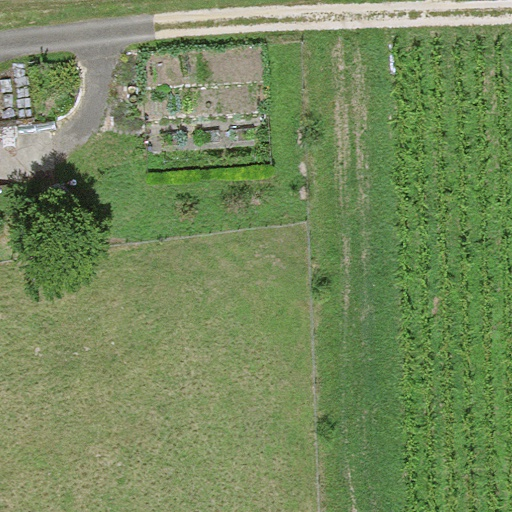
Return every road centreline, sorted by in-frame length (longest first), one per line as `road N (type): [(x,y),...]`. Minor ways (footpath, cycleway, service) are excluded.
road 1 (track): [(511,18),(173,28)]
road 2 (track): [(0,49),(173,28)]
